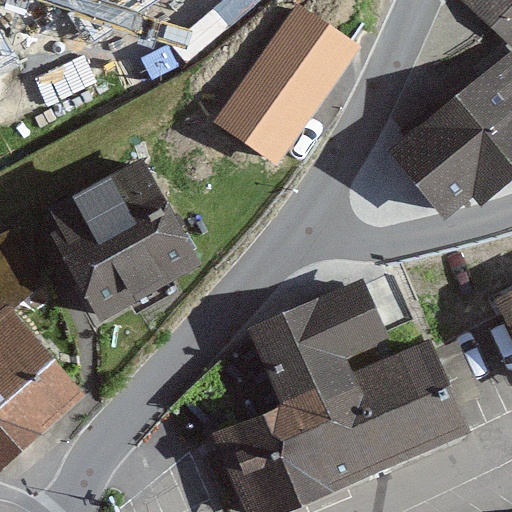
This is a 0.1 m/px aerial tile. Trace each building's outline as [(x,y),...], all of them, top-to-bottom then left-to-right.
[(511,0),(462,0),(492,28),(511,6),(511,0)] [(296,6),(219,124),(281,164),(358,47),(296,6)] [(511,6),(492,28),(511,48),(511,6)] [(511,50),(392,152),(448,217),(476,194),(485,205),(511,182),(511,50)] [(144,159),(41,221),(63,258),(103,324),(206,262),(144,159)] [(0,240),(0,311),(8,304),(63,258),(41,221),(0,240)] [(365,276),(320,295),(353,372),(396,354),(385,327),(409,317),(390,274),(368,283),(365,276)] [(511,288),(496,297),(511,328),(511,288)] [(320,295),(250,324),(284,403),(214,433),(248,511),(278,511),(470,430),(432,340),(396,354),(353,372),(320,295)] [(0,473),(89,397),(8,304),(0,311),(0,473)]
